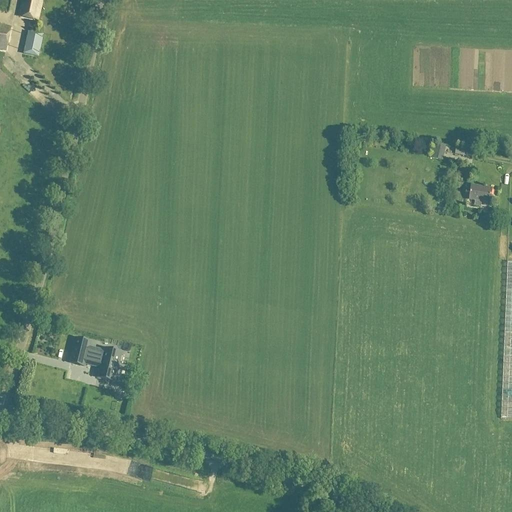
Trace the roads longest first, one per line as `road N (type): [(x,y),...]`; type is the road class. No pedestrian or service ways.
road 1 (unclassified): [(1,420),(80,130),(100,0)]
road 2 (unclassified): [(368,511),(242,466),(59,423),(1,420)]
